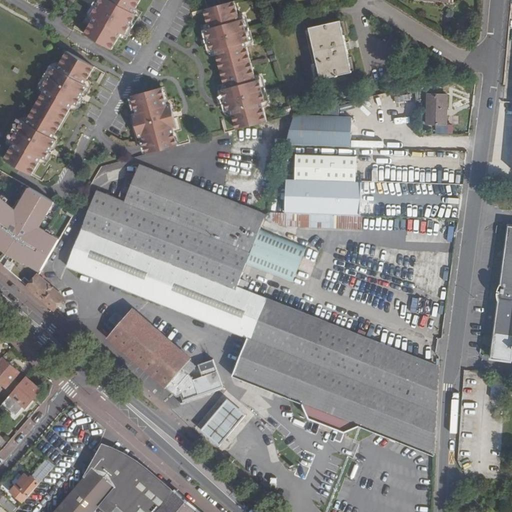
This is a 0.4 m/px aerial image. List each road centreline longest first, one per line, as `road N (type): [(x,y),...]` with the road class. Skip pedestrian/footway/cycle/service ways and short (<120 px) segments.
road 1 (unclassified): [(438,511),(447,373),(488,68)]
road 2 (secondary): [(262,511),(0,282)]
road 3 (secondary): [(89,379),(236,511)]
road 4 (residential): [(488,68),(362,0)]
road 5 (residential): [(0,470),(67,388),(89,379)]
